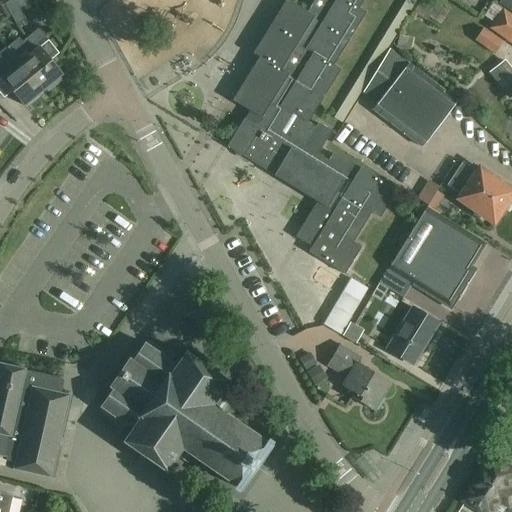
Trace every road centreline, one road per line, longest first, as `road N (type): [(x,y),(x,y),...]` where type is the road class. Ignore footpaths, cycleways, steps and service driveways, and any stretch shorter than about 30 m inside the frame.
road 1 (unclassified): [(380,511),(322,447),(196,227)]
road 2 (unclassified): [(94,385),(196,227)]
road 3 (primary): [(412,511),(511,352)]
road 4 (residential): [(0,209),(44,151),(120,91)]
road 5 (unclassified): [(196,227),(120,91)]
